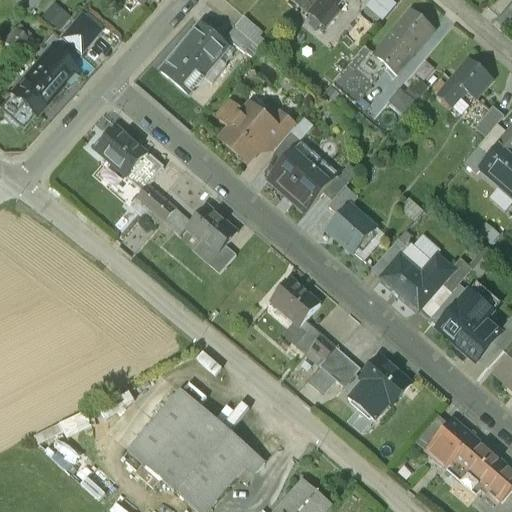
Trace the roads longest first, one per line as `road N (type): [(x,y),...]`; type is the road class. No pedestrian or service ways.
road 1 (residential): [(112,80),(511,432)]
road 2 (tertiary): [(14,178),(408,511)]
road 3 (residential): [(112,80),(14,178)]
